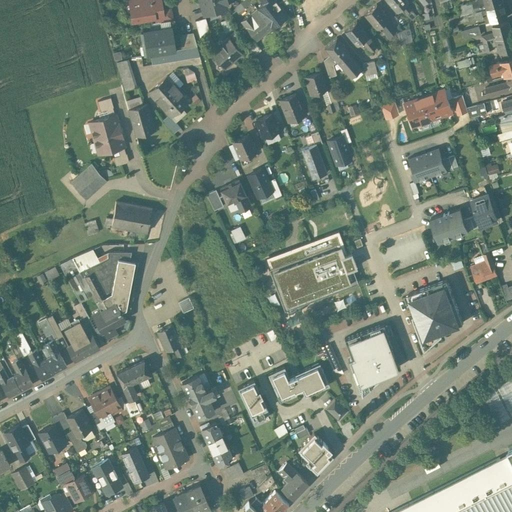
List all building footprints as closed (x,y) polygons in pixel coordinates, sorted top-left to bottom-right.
[(162,15),(160,0),(153,0),(152,0),(151,0),(128,0),(132,20),(154,16),(162,15)] [(226,0),(206,0),(200,2),(203,13),(226,7),(225,3),(227,3),(226,0)] [(238,12),(252,1),(251,0),(242,0),(234,6),(238,12)] [(275,0),(260,0),(263,3),(256,8),(257,8),(257,9),(271,27),(271,28),(287,15),(275,0)] [(406,0),(386,0),(396,11),(401,7),(406,3),(408,1),(406,0)] [(485,0),(476,0),(472,1),(472,2),(475,11),(488,8),(485,0)] [(472,2),(464,4),(467,14),(475,11),(472,2)] [(411,9),(406,3),(401,7),(406,13),(411,9)] [(376,4),(364,14),(376,28),(379,25),(386,19),(388,18),(376,4)] [(503,4),(488,8),(490,15),(492,21),(507,17),(503,4)] [(488,8),(475,11),(477,18),(490,15),(488,8)] [(257,9),(241,21),(255,39),(271,27),(257,9)] [(465,14),(454,17),(456,23),(460,22),(462,30),(468,28),(465,14)] [(205,17),(194,20),(198,32),(208,29),(205,17)] [(174,19),(160,21),(161,28),(170,26),(171,27),(175,26),(174,19)] [(395,30),(386,19),(379,25),(388,36),(395,30)] [(368,35),(356,20),(344,31),(356,45),(367,36),(368,35)] [(508,22),(493,26),(495,32),(497,39),(511,35),(508,22)] [(462,30),(464,38),(481,33),(478,25),(468,28),(462,30)] [(161,28),(140,31),(144,55),(174,50),(171,27),(170,26),(161,28)] [(409,28),(401,30),(404,43),(412,41),(409,28)] [(401,30),(396,33),(399,45),(404,43),(401,30)] [(192,32),(179,35),(181,48),(196,46),(192,32)] [(495,32),(482,35),(484,43),(497,39),(495,32)] [(511,34),(511,35),(497,39),(498,44),(500,52),(511,49),(511,34)] [(228,36),(210,52),(224,68),(242,54),(243,53),(228,36)] [(367,36),(361,40),(370,51),(375,46),(367,36)] [(348,51),(336,37),(324,47),(330,54),(336,62),(348,51)] [(497,39),(484,43),(486,50),(494,48),(493,45),(498,44),(497,39)] [(254,42),(246,47),(253,56),(261,51),(254,42)] [(378,49),(375,46),(370,51),(372,54),(378,49)] [(360,66),(348,51),(336,62),(339,59),(347,68),(345,69),(352,78),(361,71),(360,66)] [(336,62),(330,54),(323,60),(328,77),(336,75),(333,64),(336,62)] [(116,59),(122,89),(135,87),(129,57),(116,59)] [(511,59),(503,62),(505,70),(507,75),(511,73),(511,59)] [(363,61),(365,78),(377,77),(375,60),(363,61)] [(503,62),(492,65),(494,73),(505,70),(503,62)] [(447,65),(436,67),(440,81),(451,78),(447,65)] [(320,71),(303,76),(309,94),(326,89),(320,71)] [(490,74),(482,76),(483,82),(492,80),(490,74)] [(167,76),(149,92),(159,104),(177,87),(167,76)] [(508,81),(485,88),(488,95),(510,88),(508,81)] [(177,87),(159,104),(170,116),(188,100),(177,87)] [(445,88),(423,96),(431,121),(454,114),(445,88)] [(332,89),(326,91),(330,103),(331,102),(336,101),(332,89)] [(295,93),(280,100),(288,122),(306,115),(301,101),(299,102),(295,93)] [(461,95),(451,98),(457,115),(466,112),(461,95)] [(122,138),(118,122),(117,122),(115,114),(114,114),(112,107),(113,106),(110,96),(97,100),(100,110),(106,109),(108,116),(89,121),(98,153),(102,152),(105,153),(111,152),(112,149),(117,147),(119,155),(113,156),(115,165),(128,161),(126,153),(125,153),(123,146),(124,145),(122,138)] [(423,96),(402,103),(411,128),(431,121),(423,96)] [(144,104),(139,106),(136,98),(126,100),(136,135),(154,130),(147,106),(146,104),(144,104)] [(511,99),(501,102),(503,110),(511,107),(511,99)] [(484,101),(467,106),(470,116),(487,111),(484,101)] [(330,103),(326,104),(329,112),(334,110),(331,102),(330,103)] [(393,102),(381,105),(386,118),(397,114),(393,102)] [(511,113),(498,117),(501,125),(511,122),(511,113)] [(271,114),(255,120),(262,138),(282,129),(279,123),(275,124),(271,114)] [(496,123),(482,127),(484,134),(498,130),(496,123)] [(511,129),(503,132),(505,138),(511,136),(511,129)] [(310,133),(314,143),(316,143),(322,141),(318,130),(310,133)] [(248,133),(232,141),(240,159),(250,154),(256,152),(248,133)] [(342,135),(328,140),(336,163),(350,158),(342,135)] [(314,143),(301,148),(310,173),(317,171),(318,175),(326,172),(316,143),(314,143)] [(439,147),(407,159),(415,181),(431,175),(434,183),(450,178),(447,170),(443,159),(439,147)] [(250,154),(240,159),(242,163),(252,159),(250,154)] [(454,155),(443,159),(447,170),(458,166),(454,155)] [(500,175),(497,163),(492,164),(492,162),(487,163),(490,177),(500,175)] [(91,163),(71,182),(85,198),(105,180),(91,163)] [(486,166),(479,167),(482,177),(488,175),(486,166)] [(262,168),(248,174),(258,196),(271,190),(272,190),(268,181),(262,168)] [(274,178),(268,181),(272,190),(271,190),(275,197),(281,194),(274,178)] [(239,179),(219,187),(227,204),(234,201),(238,211),(251,206),(239,179)] [(488,193),(470,200),(480,226),(497,220),(488,193)] [(151,208),(115,201),(112,218),(111,225),(147,231),(151,208)] [(439,241),(469,230),(461,207),(431,218),(439,241)] [(95,219),(84,223),(88,235),(99,231),(95,219)] [(239,224),(229,229),(235,241),(245,237),(239,224)] [(336,234),(269,259),(286,306),(350,282),(340,256),(344,255),(336,234)] [(486,243),(479,246),(482,254),(489,251),(486,243)] [(79,271),(78,271),(87,287),(75,293),(80,302),(87,316),(88,317),(115,302),(110,293),(117,259),(125,261),(127,252),(108,251),(108,252),(107,252),(107,257),(79,271)] [(485,260),(470,266),(475,282),(497,275),(489,251),(482,254),(485,260)] [(79,271),(72,257),(59,263),(75,293),(87,287),(78,271),(79,271)] [(125,261),(117,259),(110,293),(115,302),(120,312),(124,309),(125,309),(127,309),(128,309),(129,308),(133,287),(130,282),(134,262),(125,261)] [(453,261),(455,268),(462,266),(461,260),(453,261)] [(55,268),(45,273),(48,280),(58,275),(55,268)] [(447,279),(408,293),(408,295),(404,296),(407,306),(412,315),(424,349),(434,340),(435,341),(442,334),(440,330),(447,327),(447,328),(463,322),(447,279)] [(511,285),(507,287),(506,283),(501,285),(506,299),(511,297),(511,285)] [(188,297),(178,302),(183,312),(193,308),(188,297)] [(87,316),(80,302),(74,305),(81,319),(87,316)] [(115,302),(88,317),(88,318),(93,315),(93,316),(95,316),(107,338),(117,333),(113,326),(125,320),(121,313),(125,311),(124,309),(120,312),(115,302)] [(64,336),(52,315),(46,318),(49,325),(54,333),(57,339),(64,336)] [(46,318),(39,322),(43,328),(49,325),(46,318)] [(87,337),(78,321),(71,325),(73,329),(79,341),(87,337)] [(383,323),(344,338),(351,358),(348,359),(360,393),(377,379),(375,375),(383,372),(399,366),(387,335),(392,334),(388,324),(384,326),(383,323)] [(49,325),(43,328),(47,336),(54,333),(49,325)] [(172,325),(157,332),(165,351),(173,347),(180,344),(172,325)] [(79,341),(73,329),(68,331),(75,343),(79,341)] [(87,337),(79,341),(86,354),(99,347),(92,334),(87,337)] [(66,365),(52,341),(45,345),(51,356),(46,359),(53,372),(66,365)] [(75,343),(67,347),(74,360),(86,354),(79,341),(75,343)] [(180,344),(173,347),(177,356),(184,353),(180,344)] [(42,361),(36,350),(29,354),(42,378),(53,372),(46,359),(42,361)] [(19,358),(11,362),(17,373),(25,369),(19,358)] [(143,360),(130,366),(136,380),(149,374),(143,360)] [(3,368),(0,363),(0,380),(1,382),(8,378),(2,368),(3,368)] [(284,365),(272,371),(274,375),(270,378),(279,400),(296,392),(295,390),(301,387),(304,395),(322,387),(321,384),(327,381),(320,365),(313,367),(312,365),(294,373),(295,374),(289,377),(284,365)] [(130,366),(116,372),(122,386),(131,383),(136,380),(130,366)] [(17,373),(13,376),(20,389),(32,383),(25,369),(17,373)] [(197,375),(181,382),(197,417),(213,410),(207,398),(214,395),(211,389),(208,391),(205,392),(201,383),(197,375)] [(8,378),(1,382),(8,396),(20,389),(13,376),(8,378)] [(255,380),(241,387),(254,413),(268,406),(255,380)] [(131,383),(122,386),(127,397),(136,393),(131,383)] [(109,387),(107,386),(104,388),(103,390),(99,392),(111,414),(115,412),(115,409),(119,407),(120,406),(116,398),(109,387)] [(111,414),(99,392),(95,394),(93,394),(90,395),(89,397),(88,398),(94,409),(99,417),(100,419),(100,421),(100,422),(99,422),(103,425),(114,419),(111,414)] [(121,395),(116,398),(120,406),(119,407),(120,408),(123,409),(126,407),(124,403),(121,395)] [(134,399),(124,403),(126,407),(128,412),(130,416),(139,412),(134,399)] [(346,410),(334,399),(326,408),(338,419),(346,410)] [(66,418),(65,418),(70,426),(76,437),(90,429),(85,419),(86,418),(82,409),(66,418)] [(94,409),(89,412),(96,424),(99,422),(100,422),(100,421),(100,419),(99,417),(94,409)] [(63,412),(57,415),(64,429),(70,426),(65,418),(66,418),(63,412)] [(64,429),(57,415),(51,418),(54,424),(59,432),(64,429)] [(141,421),(144,430),(153,426),(149,418),(141,421)] [(171,421),(160,426),(163,432),(174,427),(171,421)] [(231,458),(215,422),(201,428),(218,464),(231,458)] [(278,437),(287,431),(283,423),(274,429),(278,437)] [(19,424),(3,432),(13,450),(14,449),(20,460),(28,455),(23,445),(28,442),(21,428),(19,424)] [(35,438),(28,424),(21,428),(28,442),(35,438)] [(54,424),(39,432),(49,452),(65,444),(59,432),(54,424)] [(163,432),(152,437),(165,467),(187,457),(174,427),(163,432)] [(298,438),(309,432),(306,427),(296,432),(298,438)] [(314,432),(301,445),(305,450),(302,453),(312,463),(309,466),(316,473),(333,456),(329,452),(331,449),(314,432)] [(137,446),(121,453),(127,467),(143,460),(138,450),(137,446)] [(510,452),(390,511),(511,511),(511,446),(508,449),(510,452)] [(1,449),(0,450),(0,468),(9,464),(1,449)] [(102,460),(92,466),(99,480),(115,471),(108,458),(102,461),(102,460)] [(149,475),(143,460),(127,467),(134,482),(149,475)] [(260,466),(250,471),(257,486),(270,472),(264,460),(259,463),(260,466)] [(238,461),(226,467),(232,478),(243,473),(238,461)] [(66,462),(52,470),(61,486),(66,483),(75,478),(66,462)] [(295,473),(285,463),(278,471),(287,480),(280,488),(292,499),(307,483),(296,472),(295,473)] [(33,482),(25,466),(18,470),(26,486),(33,482)] [(26,486),(18,470),(11,473),(20,489),(26,486)] [(122,486),(115,471),(99,480),(106,493),(115,489),(116,489),(122,486)] [(270,472),(257,486),(262,491),(268,485),(274,479),(270,472)] [(81,474),(75,478),(66,483),(75,500),(91,492),(81,474)] [(277,487),(274,479),(268,485),(271,488),(277,487)] [(199,485),(184,492),(193,511),(197,511),(209,507),(199,485)] [(261,503),(256,508),(260,511),(278,511),(288,502),(274,489),(261,503)] [(72,508),(64,492),(58,495),(67,511),(72,508)] [(193,511),(184,492),(173,496),(179,510),(180,511),(193,511)] [(57,493),(42,501),(46,508),(45,511),(48,511),(67,511),(58,495),(57,493)] [(254,496),(249,502),(256,508),(261,503),(254,496)] [(249,502),(248,500),(244,505),(247,509),(244,511),(260,511),(256,508),(249,502)] [(167,511),(163,502),(149,508),(150,511),(167,511)] [(40,511),(36,503),(30,506),(32,510),(33,510),(33,511),(40,511)]
